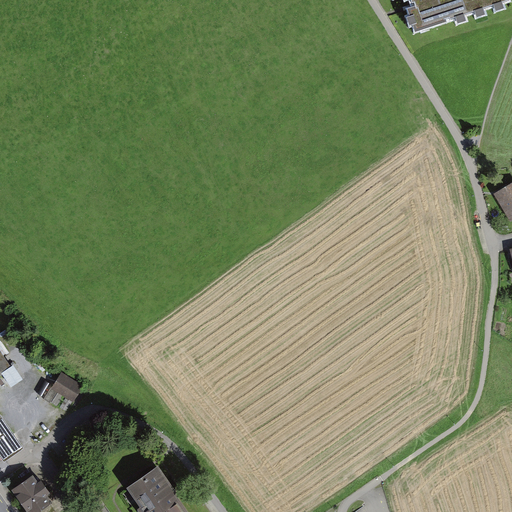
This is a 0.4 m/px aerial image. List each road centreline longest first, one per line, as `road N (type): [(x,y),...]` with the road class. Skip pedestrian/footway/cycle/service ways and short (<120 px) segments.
road 1 (track): [(381,479),(473,411),(493,279),(470,174),(367,0)]
road 2 (residential): [(223,511),(165,440),(106,412),(76,416),(0,479)]
